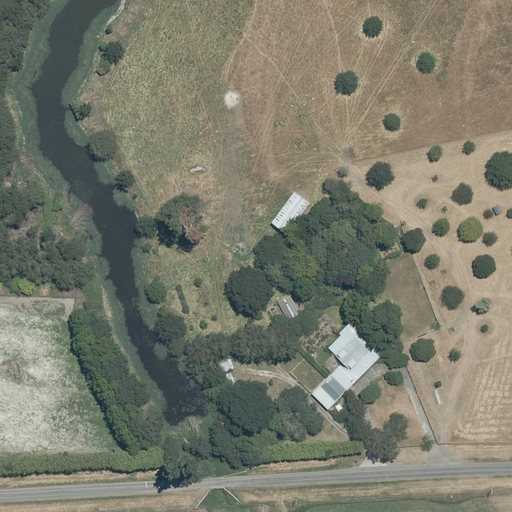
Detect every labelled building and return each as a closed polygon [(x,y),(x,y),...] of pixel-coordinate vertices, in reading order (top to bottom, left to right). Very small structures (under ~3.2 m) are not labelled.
[(309,202),(295,191),(271,222),(286,233),(309,202)] [(299,313),(289,295),(277,302),(287,320),(299,313)] [(327,409),(380,355),(383,352),(351,320),(343,328),(338,333),(340,335),(327,347),(342,362),(311,393),(327,409)] [(233,368),(228,355),(215,359),(221,373),(233,368)] [(234,387),(228,372),(221,375),(227,390),(234,387)]
